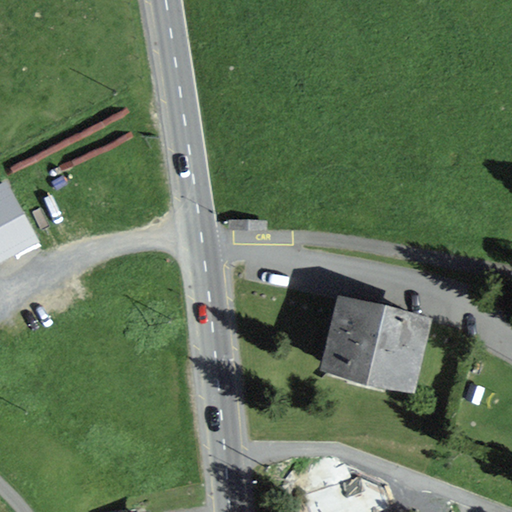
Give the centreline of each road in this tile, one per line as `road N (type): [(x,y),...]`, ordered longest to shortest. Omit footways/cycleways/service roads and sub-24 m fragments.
road 1 (residential): [(201,256),(253,254),(424,294),(511,335)]
road 2 (residential): [(495,511),(323,449),(227,460)]
road 3 (secondary): [(201,256),(165,0)]
road 4 (secondary): [(227,460),(201,256)]
